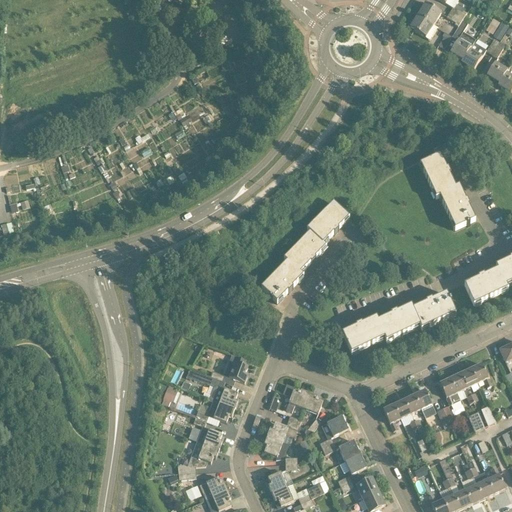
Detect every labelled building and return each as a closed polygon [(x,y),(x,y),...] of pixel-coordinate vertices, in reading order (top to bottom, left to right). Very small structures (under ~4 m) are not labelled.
[(459,0),(435,0),(446,6),(453,11),(454,9),(459,0)] [(417,18),(433,28),(434,26),(440,17),(441,15),(425,5),(420,14),(421,14),(418,17),(417,18)] [(450,15),(462,23),(467,16),(463,13),(462,15),(458,12),(454,9),(453,11),(450,15)] [(462,23),(450,15),(447,20),(455,26),(454,27),(458,30),(462,24),(462,23)] [(426,40),(433,28),(417,18),(410,30),(426,40)] [(462,24),(458,30),(454,36),(459,39),(462,35),(467,27),(462,24)] [(224,34),(220,25),(213,28),(216,37),(224,34)] [(501,25),(499,30),(501,34),(504,36),(508,29),(501,25)] [(444,40),(438,48),(444,52),(451,40),(452,39),(445,35),(442,39),(444,40)] [(462,35),(459,39),(454,36),(452,39),(451,40),(457,44),(450,55),(462,63),(471,49),(474,45),(475,42),(462,35)] [(492,57),(499,45),(494,42),(486,54),(492,57)] [(471,49),(462,63),(461,65),(474,73),(486,53),(474,45),(471,49)] [(499,45),(492,57),(497,61),(505,49),(499,45)] [(222,71),(230,68),(227,61),(219,64),(222,71)] [(506,75),(508,73),(495,65),(487,78),(499,86),(506,75)] [(511,93),(511,78),(506,75),(499,86),(498,88),(510,96),(511,93)] [(185,121),(182,122),(179,124),(182,130),(189,127),(188,126),(185,121)] [(143,144),(141,141),(139,138),(135,140),(138,146),(143,144)] [(446,173),(440,159),(440,158),(420,167),(436,202),(440,200),(439,199),(455,192),(449,178),(450,178),(447,172),(446,173)] [(184,178),(181,179),(178,181),(182,186),(187,183),(184,178)] [(164,189),(160,182),(155,184),(159,192),(164,189)] [(467,204),(465,204),(459,190),(455,192),(439,199),(440,200),(455,233),(466,228),(467,229),(470,228),(469,226),(475,224),(468,210),(469,209),(467,204)] [(338,232),(349,221),(333,206),(307,233),(310,236),(310,235),(323,248),(334,237),(334,238),(339,233),(338,232)] [(16,207),(10,208),(12,217),(18,215),(16,207)] [(84,222),(81,214),(76,216),(78,224),(84,222)] [(326,250),(323,248),(310,235),(310,236),(284,262),(287,265),(288,264),(300,277),(311,266),(312,267),(316,263),(315,262),(326,250)] [(505,289),(506,289),(511,285),(511,260),(510,262),(510,263),(496,270),(498,273),(505,289)] [(303,279),(300,277),(288,264),(287,265),(261,291),(270,300),(269,301),(272,303),(273,302),(277,306),(288,295),(289,296),(293,292),(292,291),(303,279)] [(506,289),(505,289),(498,273),(484,279),(484,278),(478,281),(479,282),(464,289),(474,308),(508,292),(506,289)] [(450,302),(449,302),(446,297),(432,304),(432,303),(426,305),(427,306),(413,313),(420,329),(422,333),(456,317),(450,305),(452,305),(450,302)] [(420,329),(413,313),(411,309),(397,316),(396,315),(391,317),(392,318),(378,325),(385,341),(386,345),(420,329)] [(385,341),(378,325),(376,321),(362,328),(361,327),(356,329),(357,330),(342,337),(351,357),(385,341)] [(511,356),(508,349),(499,353),(509,373),(511,371),(511,356)] [(246,363),(236,360),(228,380),(245,387),(248,378),(245,377),(248,371),(243,369),(246,363)] [(471,372),(478,386),(484,383),(487,391),(492,389),(481,367),(471,372)] [(209,403),(219,407),(235,413),(238,404),(235,403),(238,397),(223,391),(225,386),(222,384),(211,380),(190,372),(187,379),(214,390),(209,403)] [(467,391),(478,386),(471,372),(460,377),(467,391)] [(224,379),(213,374),(211,380),(222,384),(224,379)] [(474,405),(471,398),(467,391),(460,377),(450,382),(457,396),(458,396),(463,393),(470,407),(474,405)] [(461,403),(458,396),(457,396),(450,382),(439,386),(450,408),(461,403)] [(188,393),(190,386),(184,384),(181,391),(188,393)] [(171,403),(175,393),(176,390),(169,387),(162,405),(169,408),(171,403)] [(303,412),(309,396),(301,393),(300,396),(294,393),(295,391),(286,388),(283,397),(291,400),(286,413),(292,415),(294,408),(303,412)] [(414,398),(421,413),(422,412),(426,421),(436,417),(425,393),(414,398)] [(309,396),(303,412),(318,417),(323,404),(316,402),(317,399),(309,396)] [(411,418),(421,413),(414,398),(404,403),(411,418)] [(400,423),(411,418),(404,403),(393,408),(400,423)] [(235,413),(219,407),(213,421),(226,426),(229,420),(231,421),(235,413)] [(395,425),(400,423),(393,408),(383,413),(393,435),(398,432),(395,425)] [(443,411),(450,426),(454,424),(453,420),(448,409),(443,411)] [(481,413),(488,429),(496,425),(488,410),(481,413)] [(444,429),(450,426),(443,411),(437,414),(444,429)] [(198,416),(196,421),(206,425),(208,419),(207,419),(198,415),(198,416)] [(468,420),(474,434),(475,435),(485,431),(478,416),(468,420)] [(288,425),(299,429),(301,424),(290,419),(288,425)] [(342,419),(333,424),(327,427),(333,440),(348,433),(342,419)] [(204,430),(206,425),(196,421),(194,426),(204,430)] [(308,432),(313,434),(320,425),(316,422),(308,432)] [(298,431),(299,429),(288,425),(286,430),(275,426),(273,433),(270,432),(267,440),(288,448),(289,448),(290,449),(293,441),(294,442),(297,434),(299,435),(300,432),(298,431)] [(204,447),(219,453),(222,445),(220,444),(222,437),(209,432),(204,447)] [(511,446),(511,445),(507,435),(502,438),(507,448),(511,446)] [(283,463),(288,448),(267,440),(264,448),(266,449),(264,456),(276,460),(276,462),(276,463),(283,463)] [(323,452),(334,447),(331,441),(320,447),(323,452)] [(417,445),(421,454),(427,452),(423,443),(417,445)] [(487,452),(483,443),(478,446),(482,455),(487,452)] [(345,465),(360,457),(354,444),(339,451),(345,465)] [(219,453),(204,447),(198,462),(191,460),(188,469),(184,468),(178,468),(179,477),(196,476),(196,470),(205,469),(207,465),(211,467),(213,460),(216,461),(219,453)] [(334,447),(323,452),(325,458),(337,452),(334,447)] [(360,457),(345,465),(352,478),(367,471),(360,457)] [(447,482),(451,490),(456,488),(453,480),(445,463),(440,465),(443,473),(447,482)] [(470,473),(473,480),(474,480),(475,479),(479,478),(475,470),(470,472),(470,473)] [(487,482),(494,497),(505,492),(495,470),(491,472),(494,479),(487,482)] [(272,497),(287,490),(280,475),(268,481),(271,487),(268,489),(272,497)] [(178,483),(176,477),(168,481),(170,486),(178,483)] [(341,490),(352,485),(349,479),(338,484),(341,490)] [(212,500),(227,494),(224,486),(221,487),(218,480),(206,486),(212,500)] [(363,503),(378,495),(372,482),(356,489),(363,503)] [(446,492),(451,490),(447,482),(442,484),(446,492)] [(483,502),(494,497),(487,482),(476,487),(483,502)] [(352,485),(341,490),(343,495),(354,490),(352,485)] [(311,502),(324,496),(320,486),(307,492),(309,497),(307,498),(299,502),(298,502),(301,507),(311,503),(311,502)] [(472,507),(483,502),(476,487),(465,492),(472,507)] [(281,510),(294,504),(287,490),(272,497),(275,504),(278,503),(281,510)] [(446,511),(460,511),(454,497),(451,490),(440,495),(443,502),(446,511)] [(465,492),(459,495),(454,497),(460,511),(461,511),(472,507),(465,492)] [(212,500),(217,511),(225,511),(231,509),(228,503),(231,502),(227,494),(212,500)] [(378,495),(363,503),(366,511),(377,511),(385,509),(378,495)] [(446,511),(443,502),(437,505),(434,497),(428,500),(433,511),(446,511)] [(304,511),(305,511),(314,508),(311,503),(301,507),(295,510),(295,511),(304,511)]
